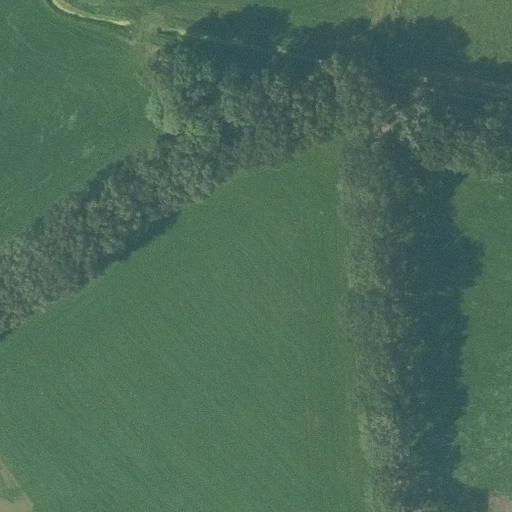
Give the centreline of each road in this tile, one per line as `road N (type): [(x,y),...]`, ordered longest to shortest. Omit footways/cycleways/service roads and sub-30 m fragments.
road 1 (unclassified): [(0,299),(258,119),(299,100),(345,91),(511,120)]
road 2 (unknown): [(380,96),(399,511)]
